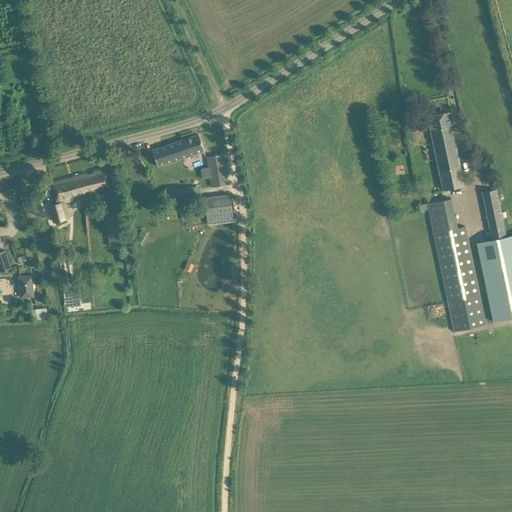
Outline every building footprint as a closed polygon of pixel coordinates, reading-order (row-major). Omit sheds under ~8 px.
[(464,186),(451,122),(449,112),(428,116),(443,190),(464,186)] [(153,150),(158,166),(204,151),(199,134),(153,150)] [(228,183),(225,165),(223,155),(208,158),(213,186),(228,183)] [(87,173),(51,183),(57,204),(51,205),(56,222),(66,219),(62,203),(112,189),(106,168),(92,172),(93,173),(87,175),(87,173)] [(193,185),(168,191),(171,202),(195,197),(193,185)] [(491,239),(476,243),(493,321),(511,317),(511,234),(507,236),(505,226),(504,226),(496,189),(482,192),(490,229),(491,239)] [(207,224),(234,222),(232,194),(205,196),(207,224)] [(451,198),(427,203),(454,331),(486,325),(480,295),(465,226),(457,228),(451,198)] [(120,211),(105,213),(108,234),(123,232),(120,211)] [(141,229),(135,241),(143,245),(149,233),(141,229)] [(5,250),(0,251),(0,270),(0,272),(11,268),(5,250)] [(187,262),(185,270),(192,272),(194,263),(187,262)] [(31,276),(19,277),(21,297),(33,296),(31,276)] [(47,307),(33,308),(34,320),(48,318),(47,307)]
